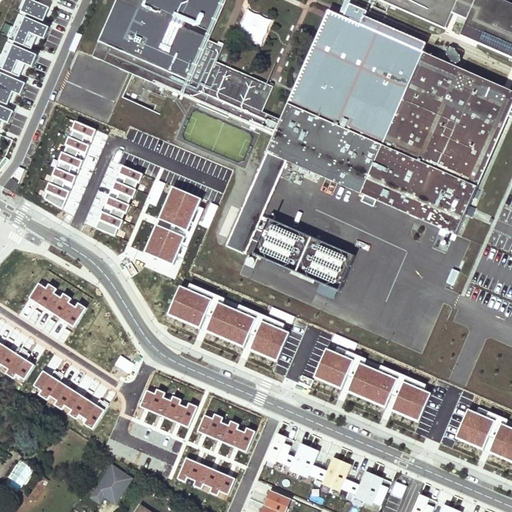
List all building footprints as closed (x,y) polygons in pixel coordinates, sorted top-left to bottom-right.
[(56,9),(33,0),(26,0),(0,65),(0,133),(5,136),(56,9)] [(227,0),(116,0),(98,42),(117,50),(110,64),(274,137),(226,246),(242,253),(265,200),(284,158),(457,235),(509,117),(511,117),(511,91),(423,53),(362,26),(366,17),(368,12),(350,4),(344,18),(339,16),(329,11),(282,121),(263,112),(273,87),(217,63),(223,48),(209,41),(227,0)] [(346,0),(339,16),(344,18),(350,4),(352,0),(346,0)] [(511,5),(500,0),(379,0),(447,29),(453,14),(468,21),(461,36),(511,57),(511,5)] [(265,43),(271,19),(246,13),(240,37),(265,43)] [(366,17),(362,26),(423,53),(427,44),(366,17)] [(92,57),(110,64),(117,50),(98,42),(92,57)] [(50,163),(70,164),(71,138),(51,137),(50,163)] [(14,192),(19,183),(10,179),(5,188),(14,192)] [(270,219),(254,255),(339,293),(355,257),(270,219)] [(291,332),(186,288),(174,317),(200,328),(206,314),(214,317),(208,331),(243,346),(249,333),(257,336),(251,351),(278,362),(291,332)] [(431,393),(326,349),(314,378),(341,389),(346,375),(354,379),(348,392),(384,407),(389,394),(398,397),(392,412),(418,423),(431,393)] [(511,428),(469,410),(457,438),(483,449),(489,436),(497,439),(491,453),(511,461),(511,428)] [(286,440),(277,436),(267,460),(276,464),(277,461),(285,464),(289,454),(295,441),(287,437),(286,440)] [(296,458),(289,454),(285,464),(292,467),(291,470),(299,474),(310,450),(301,447),(296,458)] [(319,454),(310,450),(299,474),(308,478),(310,475),(317,478),(321,468),(314,465),(319,454)] [(332,488),(342,464),(333,460),(328,471),(321,468),(317,478),(324,481),(323,484),(332,488)] [(351,468),(342,464),(332,488),(341,492),(342,489),(349,492),(354,482),(346,479),(351,468)] [(112,466),(91,499),(99,504),(110,488),(122,496),(132,479),(112,466)] [(361,485),(354,482),(349,492),(356,495),(355,498),(364,502),(374,478),(365,474),(361,485)] [(383,482),(374,478),(364,502),(373,506),(374,503),(382,506),(392,483),(384,479),(383,482)] [(396,482),(391,495),(402,500),(408,486),(396,482)] [(116,505),(122,496),(110,488),(104,498),(116,505)] [(284,511),(290,498),(271,490),(264,505),(279,511),(284,511)] [(429,501),(420,497),(413,511),(433,511),(437,502),(430,499),(429,501)] [(286,511),(292,499),(290,498),(284,511),(286,511)]
